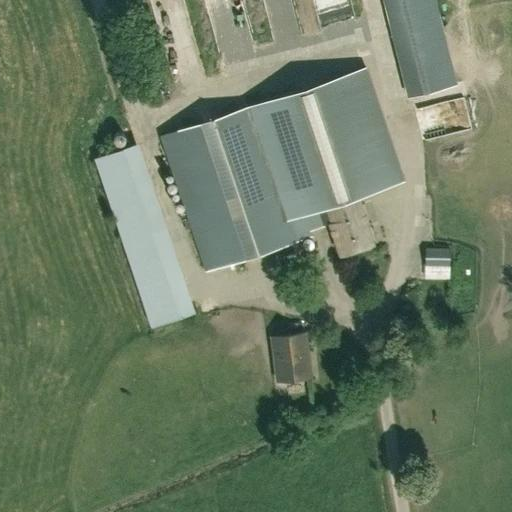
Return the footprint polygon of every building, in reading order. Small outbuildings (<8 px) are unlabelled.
[(435,0),(383,0),(407,98),(457,85),(435,0)] [(203,59),(174,71),(180,84),(209,71),(203,59)] [(357,195),(368,191),(404,179),(366,66),(330,79),(278,96),(259,103),(161,135),(206,270),(310,235),(309,230),(330,223),(340,255),(373,244),(357,195)] [(188,303),(142,130),(98,142),(145,319),(170,313),(170,314),(181,311),(180,305),(188,303)] [(425,266),(449,266),(449,248),(426,248),(425,266)] [(277,380),(308,376),(305,352),(307,352),(304,332),(271,336),(277,380)]
